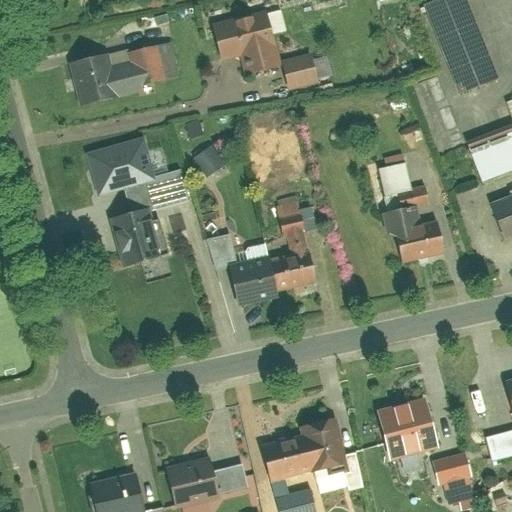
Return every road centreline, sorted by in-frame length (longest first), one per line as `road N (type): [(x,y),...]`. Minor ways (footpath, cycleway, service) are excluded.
road 1 (residential): [(80,399),(511,308)]
road 2 (residential): [(0,106),(80,399)]
